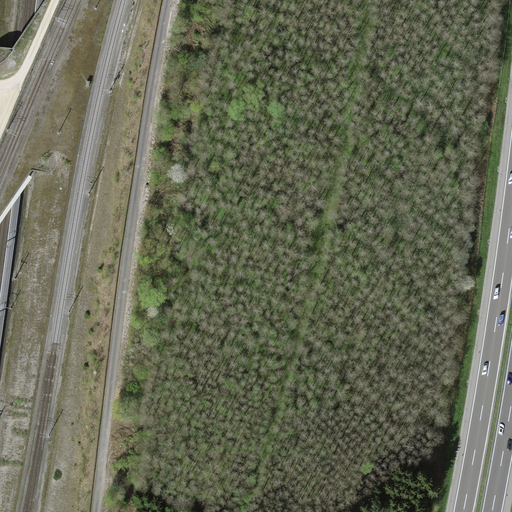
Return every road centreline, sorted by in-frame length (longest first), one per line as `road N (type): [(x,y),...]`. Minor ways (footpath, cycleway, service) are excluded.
road 1 (track): [(369,0),(315,276),(244,511)]
road 2 (track): [(167,0),(96,511)]
road 3 (motorway): [(511,206),(463,511)]
